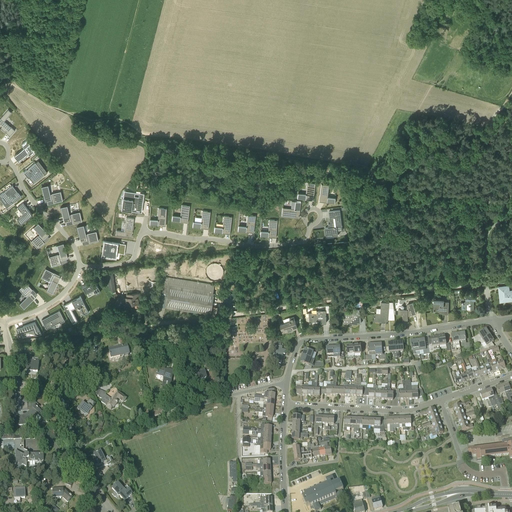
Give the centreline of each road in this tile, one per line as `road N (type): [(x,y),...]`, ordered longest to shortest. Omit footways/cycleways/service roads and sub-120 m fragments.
road 1 (track): [(0,345),(485,284)]
road 2 (track): [(373,178),(134,137)]
road 3 (unclassified): [(286,383),(304,340),(491,320)]
road 4 (residential): [(142,233),(259,246),(302,242),(310,225)]
road 5 (unclassified): [(118,431),(286,383)]
road 6 (unclassified): [(17,385),(61,401),(79,460),(107,504)]
road 7 (track): [(511,198),(373,178)]
road 8 (unclassified): [(504,494),(502,473),(474,473),(463,463),(440,400)]
road 9 (residential): [(78,267),(70,240),(6,160)]
